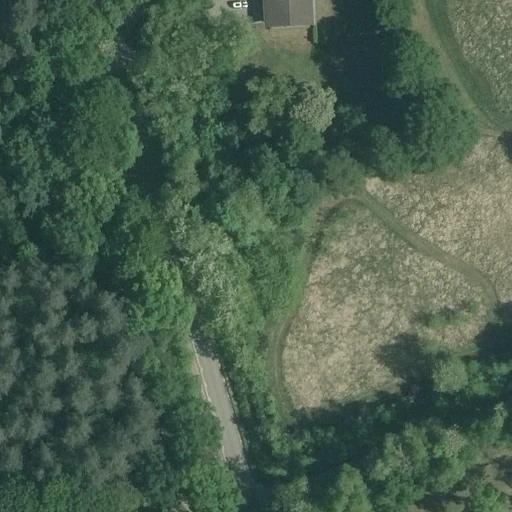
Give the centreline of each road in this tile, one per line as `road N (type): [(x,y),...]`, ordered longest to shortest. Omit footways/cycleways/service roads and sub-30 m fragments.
road 1 (tertiary): [(246,507),(106,0)]
road 2 (unclassified): [(246,507),(511,397)]
